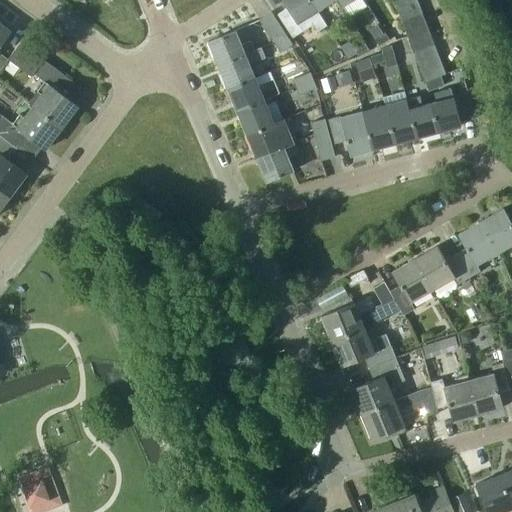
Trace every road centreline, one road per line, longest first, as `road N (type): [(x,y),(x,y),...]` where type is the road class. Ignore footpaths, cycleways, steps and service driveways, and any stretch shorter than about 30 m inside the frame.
road 1 (residential): [(237,210),(484,146),(496,178),(279,309)]
road 2 (residential): [(511,429),(345,474),(279,309)]
road 3 (residential): [(0,263),(137,82)]
road 4 (residential): [(237,210),(163,44)]
road 5 (residential): [(137,82),(27,0)]
